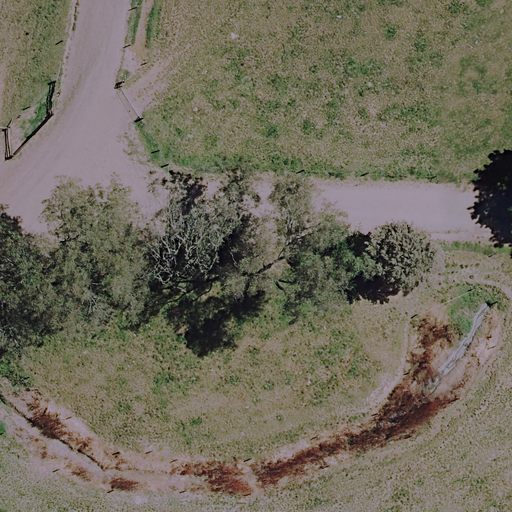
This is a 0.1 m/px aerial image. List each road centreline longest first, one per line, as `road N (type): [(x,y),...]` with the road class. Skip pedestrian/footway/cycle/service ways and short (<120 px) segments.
road 1 (track): [(0,209),(45,176),(113,165),(511,196)]
road 2 (unclassified): [(135,0),(113,165)]
